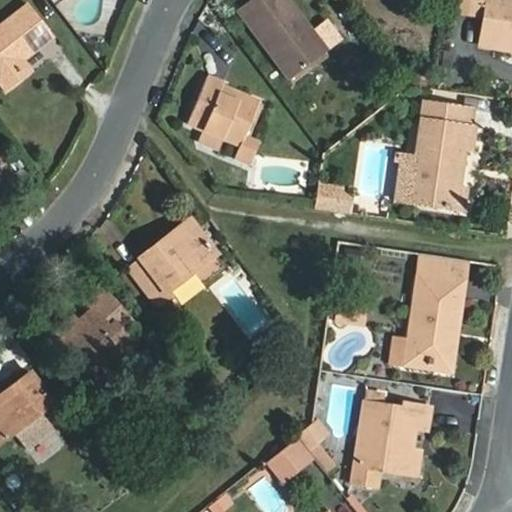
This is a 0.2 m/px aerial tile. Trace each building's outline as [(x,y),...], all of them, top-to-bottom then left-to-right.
[(280,86),(311,63),(296,43),(303,36),(276,0),(249,0),(229,14),(280,86)] [(476,15),(472,46),(504,51),(506,41),(511,41),(511,0),(463,0),(462,13),(476,15)] [(0,95),(17,83),(8,70),(16,65),(31,52),(24,42),(36,32),(18,9),(0,22),(0,95)] [(24,42),(31,52),(44,42),(36,32),(24,42)] [(296,43),(311,63),(319,58),(303,36),(296,43)] [(8,70),(17,83),(25,77),(16,65),(8,70)] [(234,145),(240,134),(251,103),(233,95),(228,107),(211,101),(214,89),(196,82),(180,129),(234,145)] [(463,150),(465,131),(449,127),(451,113),(417,107),(413,130),(401,204),(452,213),(455,192),(449,191),(455,150),(463,150)] [(449,127),(465,131),(468,117),(451,113),(449,127)] [(401,204),(413,130),(401,128),(389,202),(401,204)] [(253,140),(240,134),(234,145),(231,156),(248,162),(253,140)] [(320,185),(318,209),(354,211),(355,187),(320,185)] [(180,224),(153,245),(159,251),(186,231),(180,224)] [(159,251),(153,245),(134,259),(136,262),(122,273),(150,310),(164,299),(162,294),(208,260),(186,231),(159,251)] [(466,264),(420,257),(417,277),(463,284),(466,264)] [(463,284),(417,277),(404,362),(445,368),(450,334),(455,335),(463,284)] [(79,305),(80,308),(86,318),(75,327),(68,318),(42,340),(73,382),(92,367),(103,383),(132,358),(118,338),(129,329),(98,291),(79,305)] [(337,305),(335,323),(367,326),(369,308),(337,305)] [(86,318),(80,308),(68,318),(75,327),(86,318)] [(404,362),(407,344),(391,341),(387,367),(449,376),(455,335),(450,334),(445,368),(404,362)] [(17,452),(41,434),(29,418),(44,406),(21,374),(0,389),(4,394),(0,397),(0,439),(5,436),(17,452)] [(424,408),(394,403),(393,409),(372,406),(374,396),(358,394),(346,483),(371,487),(374,469),(401,474),(405,449),(408,429),(421,430),(424,408)] [(290,437),(274,449),(290,468),(305,456),(290,437)] [(274,449),(262,458),(278,478),(290,468),(274,449)] [(405,449),(401,474),(415,475),(418,450),(405,449)]
